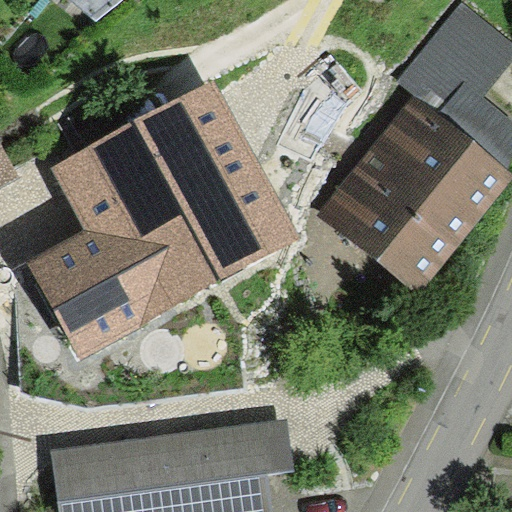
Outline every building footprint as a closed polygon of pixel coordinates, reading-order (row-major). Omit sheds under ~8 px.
[(123,0),(70,0),(97,21),(123,0)] [(396,89),(413,101),(439,122),(467,88),(485,102),(511,69),(511,47),(463,4),(396,89)] [(215,85),(54,175),(88,236),(28,269),(82,365),(302,242),(215,85)] [(511,163),(511,126),(485,102),(467,88),(439,122),(508,178),(511,163)] [(439,122),(413,101),(317,220),(420,303),(511,188),(511,181),(508,178),(439,122)] [(0,196),(21,185),(0,146),(0,196)] [(285,425),(52,456),(59,511),(264,511),(261,484),(293,481),(285,425)]
